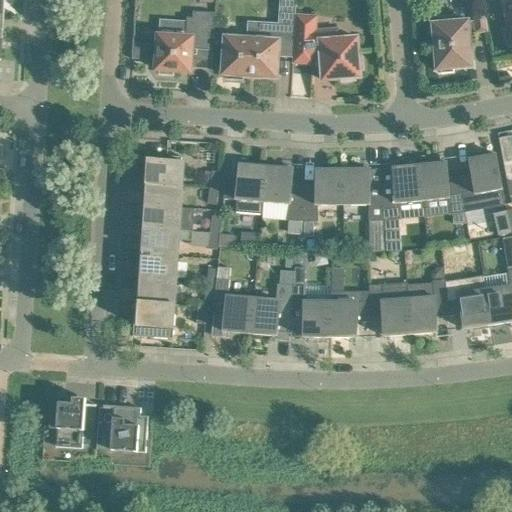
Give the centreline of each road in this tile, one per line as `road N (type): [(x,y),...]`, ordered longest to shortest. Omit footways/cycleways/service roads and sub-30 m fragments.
road 1 (residential): [(101,362),(254,383),(444,380),(511,364)]
road 2 (residential): [(106,109),(329,127),(403,123)]
road 3 (residential): [(39,107),(25,334),(16,354),(0,362)]
road 4 (residential): [(101,362),(90,340),(106,109)]
road 5 (residential): [(390,0),(403,123)]
